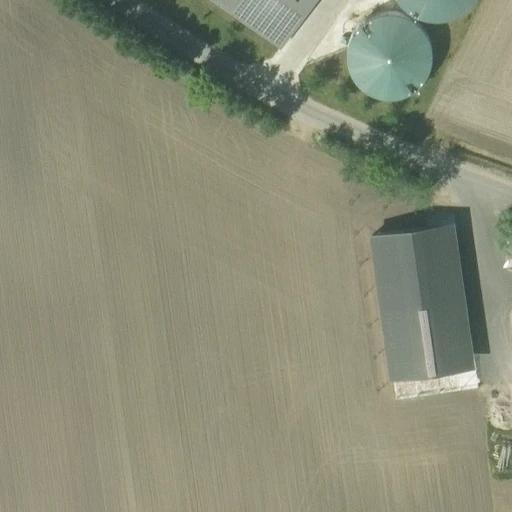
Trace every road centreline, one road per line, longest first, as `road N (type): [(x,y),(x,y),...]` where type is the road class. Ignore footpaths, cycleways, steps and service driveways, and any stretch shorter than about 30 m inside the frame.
road 1 (unclassified): [(511,192),(335,123),(226,69),(117,0)]
road 2 (track): [(460,175),(499,427),(511,433)]
